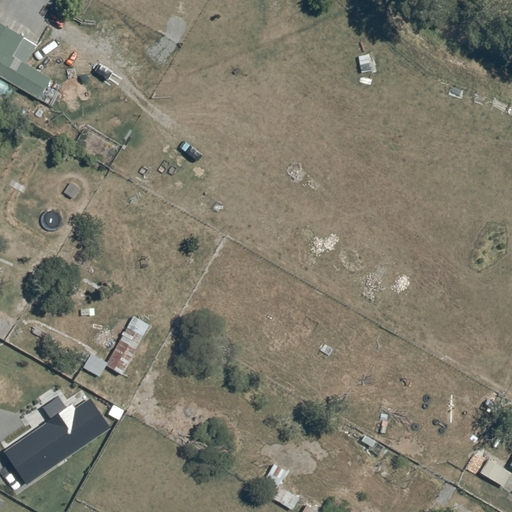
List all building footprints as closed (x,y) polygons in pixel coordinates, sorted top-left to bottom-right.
[(0,75),(43,101),(55,81),(16,58),(27,38),(0,21),(0,75)] [(103,361),(101,364),(102,365),(119,374),(145,327),(128,317),(103,361)] [(96,377),(102,365),(101,364),(103,361),(86,352),(79,368),(96,377)] [(509,471),(478,453),(469,469),(500,487),(509,471)] [(289,509),(296,495),(275,485),(284,467),(269,461),(254,492),(289,509)] [(358,511),(359,511),(330,493),(319,510),(306,501),(299,511),(358,511)]
